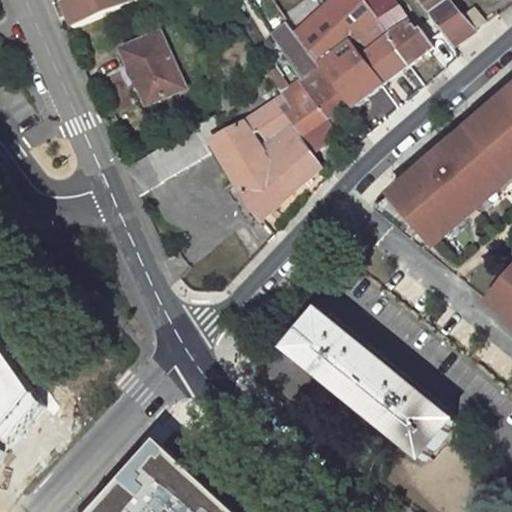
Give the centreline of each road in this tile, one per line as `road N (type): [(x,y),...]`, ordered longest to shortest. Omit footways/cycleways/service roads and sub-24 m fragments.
road 1 (residential): [(511,38),(233,300),(185,355)]
road 2 (unknown): [(339,198),(511,352)]
road 3 (tertiary): [(185,355),(334,511)]
road 4 (residential): [(44,511),(185,355)]
road 5 (tertiary): [(25,0),(106,190)]
road 6 (tertiary): [(106,190),(185,355)]
road 7 (tertiary): [(106,190),(37,190),(0,142)]
